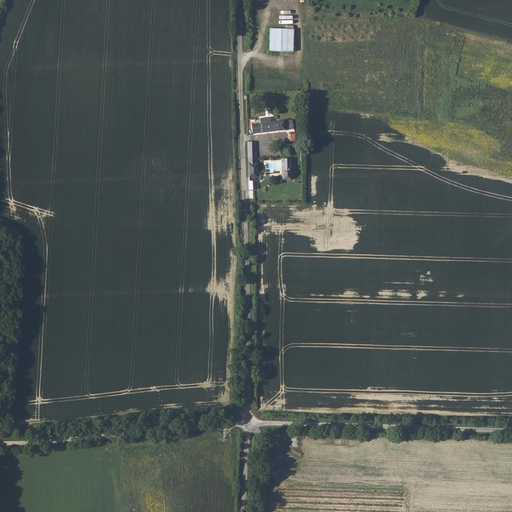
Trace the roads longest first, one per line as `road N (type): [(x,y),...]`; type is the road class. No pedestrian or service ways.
road 1 (unclassified): [(247,423),(239,0)]
road 2 (unclassified): [(511,429),(247,423)]
road 3 (unclassified): [(247,423),(0,443)]
